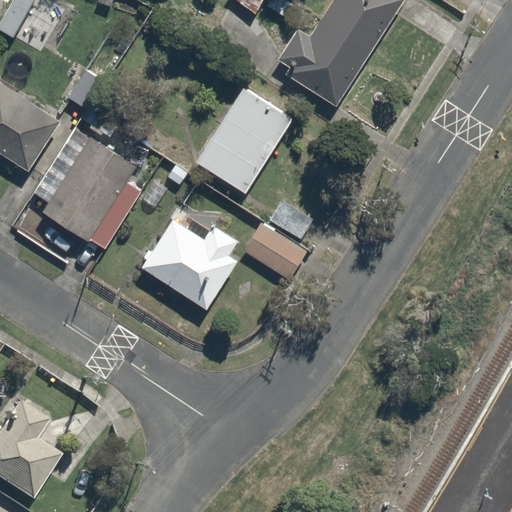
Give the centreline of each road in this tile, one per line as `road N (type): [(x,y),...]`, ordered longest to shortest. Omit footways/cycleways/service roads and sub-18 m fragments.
road 1 (residential): [(231,429),(277,391),(336,309),(511,31)]
road 2 (residential): [(0,282),(231,429)]
